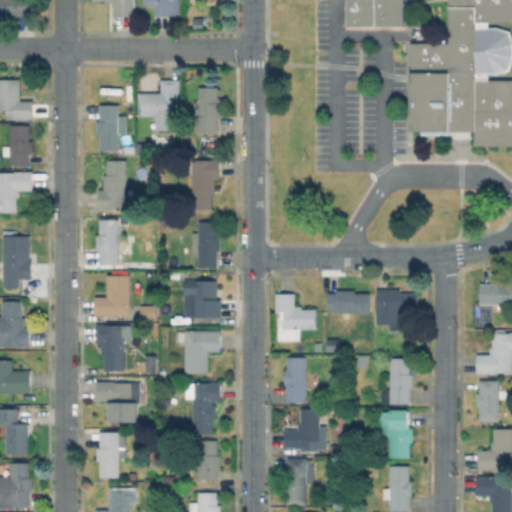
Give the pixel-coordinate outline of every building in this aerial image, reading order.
[(34,0),(34,16),(0,15),(0,0),(34,0)] [(135,0),(135,15),(115,15),(116,0),(135,0)] [(180,0),(181,15),(156,15),(156,4),(146,5),(145,0),(180,0)] [(499,72),(499,77),(491,77),(491,73),(487,73),(487,78),(511,78),(511,144),(472,144),(472,130),(410,130),(410,42),(446,42),(446,0),(402,0),(402,25),(344,24),(344,0),(511,0),(511,20),(487,20),(487,26),(496,26),(508,30),(511,40),(511,59),(508,69),(499,72)] [(206,18),(205,27),(195,27),(195,17),(206,18)] [(181,78),(181,105),(174,105),(175,129),(156,129),(156,115),(140,115),(139,91),(162,91),(161,78),(181,78)] [(33,100),(33,120),(7,120),(7,112),(0,112),(0,79),(21,79),(21,100),(33,100)] [(222,102),(222,115),(219,115),(219,132),(199,132),(200,86),(220,86),(220,102),(222,102)] [(128,114),(128,133),(121,132),(120,150),(101,150),(101,133),(98,133),(98,120),(100,120),(100,104),(121,104),(121,114),(128,114)] [(33,140),(33,154),(32,154),(31,165),(11,165),(11,124),(30,124),(30,140),(33,140)] [(150,140),(150,151),(135,151),(135,140),(150,140)] [(128,159),(127,209),(100,209),(100,188),(104,188),(104,173),(107,173),(107,158),(128,159)] [(221,158),(221,178),(216,178),(216,193),(213,193),(213,208),(194,208),(194,174),(188,174),(188,161),(192,161),(192,158),(221,158)] [(0,171),(33,171),(33,190),(21,190),(20,196),(18,196),(18,211),(0,211),(0,171)] [(120,218),(120,264),(101,264),(101,247),(98,247),(98,234),(101,234),(101,218),(120,218)] [(219,221),(219,269),(198,269),(198,255),(193,255),(193,234),(198,234),(198,221),(219,221)] [(32,235),(32,278),(18,278),(19,282),(7,283),(6,277),(5,277),(5,272),(0,272),(0,260),(4,260),(4,235),(6,234),(6,229),(13,228),(12,235),(32,235)] [(132,273),(132,307),(122,307),(122,315),(96,315),(96,295),(108,295),(108,273),(132,273)] [(222,298),(222,316),(194,316),(194,307),(187,307),(187,294),(185,294),(185,279),(218,280),(218,298),(222,298)] [(511,305),(483,305),(483,281),(511,281),(511,305)] [(357,289),(357,292),(371,292),(371,311),(328,311),(328,292),(337,292),(337,289),(357,289)] [(401,290),(401,294),(418,294),(418,310),(402,309),(402,321),(391,321),(391,309),(378,309),(379,290),(401,290)] [(318,308),(318,328),(301,327),(301,340),(278,340),(279,311),(277,311),(277,292),(296,292),(296,305),(303,305),(303,308),(318,308)] [(26,303),(26,330),(30,330),(29,347),(0,346),(0,315),(6,316),(6,303),(26,303)] [(155,319),(155,305),(139,304),(139,319),(155,319)] [(132,323),(132,336),(125,336),(125,369),(106,369),(106,353),(102,353),(102,342),(97,342),(97,323),(132,323)] [(221,330),(221,352),(210,352),(210,372),(185,372),(186,341),(178,341),(178,329),(221,330)] [(511,331),(511,372),(478,372),(478,353),(491,353),(491,346),(493,346),(493,331),(511,331)] [(339,337),(339,351),(326,351),(327,337),(339,337)] [(308,356),(308,401),(289,401),(289,384),(286,384),(286,369),(288,369),(288,356),(308,356)] [(411,402),(383,401),(383,389),(391,390),(391,358),(412,358),(411,402)] [(0,361),(15,361),(15,372),(31,372),(31,393),(0,393),(0,361)] [(500,379),(500,420),(481,420),(481,405),(477,405),(478,392),(481,392),(481,379),(500,379)] [(133,380),(133,402),(139,402),(139,421),(113,421),(113,406),(110,406),(111,399),(97,399),(97,380),(133,380)] [(222,381),(222,401),(213,401),(213,404),(216,404),(216,419),(214,419),(214,433),(194,433),(194,397),(186,397),(186,381),(222,381)] [(0,439),(0,406),(19,407),(20,423),(29,423),(29,453),(7,452),(6,439),(0,439)] [(320,407),(320,424),(328,424),(328,448),(319,448),(319,451),(297,451),(297,447),(286,447),(285,429),(299,429),(299,421),(302,421),(302,407),(320,407)] [(410,422),(410,456),(390,456),(390,427),(384,427),(384,410),(410,410),(410,422)] [(511,427),(511,461),(505,461),(504,468),(479,467),(479,448),(493,449),(493,441),(495,441),(495,427),(511,427)] [(127,431),(127,459),(120,459),(120,476),(101,476),(101,461),(98,461),(98,447),(100,447),(101,430),(127,431)] [(221,455),(221,468),(219,468),(219,478),(199,478),(199,438),(218,439),(218,455),(221,455)] [(347,445),(347,454),(332,454),(332,445),(347,445)] [(314,458),(314,463),(308,463),(308,504),(288,504),(288,489),(285,489),(285,475),(288,475),(288,457),(308,457),(308,458),(314,458)] [(31,462),(31,477),(34,477),(34,489),(31,489),(31,507),(0,507),(0,475),(11,475),(11,462),(31,462)] [(389,509),(389,469),(413,469),(413,509),(389,509)] [(511,474),(511,511),(493,511),(493,500),(491,500),(491,493),(478,493),(478,474),(511,474)] [(133,486),(133,511),(97,511),(97,509),(110,509),(110,486),(133,486)] [(219,491),(219,505),(221,504),(221,511),(190,511),(190,501),(199,501),(199,491),(219,491)]
